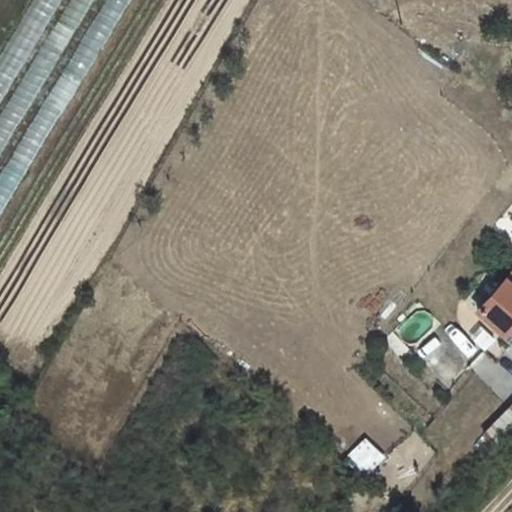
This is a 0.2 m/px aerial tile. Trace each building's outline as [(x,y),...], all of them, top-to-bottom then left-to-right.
[(0,220),(133,0),(108,0),(0,179),(0,220)] [(0,104),(63,0),(36,0),(0,60),(0,104)] [(0,161),(96,0),(73,0),(0,123),(0,161)] [(511,271),(503,283),(511,290),(511,271)] [(511,290),(503,283),(477,313),(511,342),(511,290)] [(345,454),(358,476),(384,461),(371,439),(345,454)]
